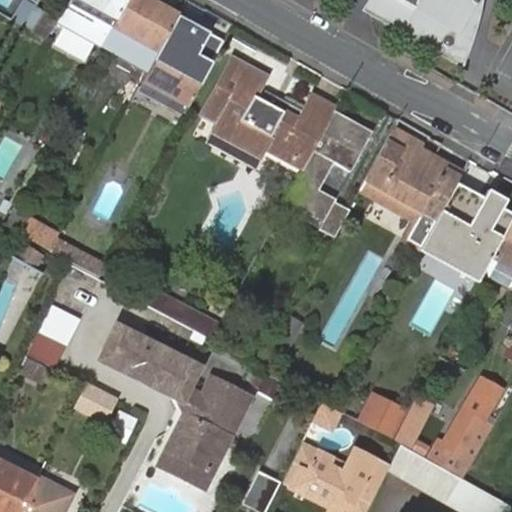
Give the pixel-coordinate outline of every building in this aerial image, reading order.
[(18,0),(11,13),(10,13),(7,17),(44,40),(56,19),(33,5),(35,0),(18,0)] [(68,0),(66,5),(109,29),(112,25),(125,0),(68,0)] [(125,0),(112,25),(158,52),(163,42),(177,16),(149,0),(125,0)] [(383,17),(379,0),(370,0),(363,13),(460,69),(466,54),(472,34),(478,8),(478,0),(468,0),(467,11),(463,24),(460,37),(447,30),(436,48),(383,17)] [(379,0),(383,17),(436,48),(447,30),(460,37),(463,24),(467,11),(468,0),(379,0)] [(109,29),(66,5),(59,18),(102,42),(104,39),(109,29)] [(224,41),(177,16),(175,21),(163,42),(179,51),(191,30),(221,47),(224,41)] [(158,52),(112,25),(109,29),(104,39),(151,65),(158,52)] [(221,47),(191,30),(179,51),(163,42),(158,52),(151,65),(139,87),(186,113),(221,47)] [(263,148),(302,169),(334,109),(309,95),(296,120),(253,97),(264,77),(232,59),(202,115),(219,123),(213,134),(257,159),(263,148)] [(302,169),(285,203),(322,223),(318,230),(333,238),(348,210),(334,202),(335,200),(318,190),(333,163),(349,172),(371,132),(334,111),(302,169)] [(422,147),(392,130),(364,181),(421,212),(435,220),(460,176),(446,168),(433,160),(419,153),(422,147)] [(257,159),(213,134),(207,144),(252,169),(257,159)] [(421,212),(364,181),(360,189),(417,221),(421,212)] [(491,257),(511,221),(492,211),(494,207),(477,197),(477,199),(464,191),(450,215),(464,222),(446,255),(457,261),(459,256),(484,269),(491,257)] [(20,235),(28,219),(13,211),(4,226),(20,235)] [(49,250),(57,234),(28,219),(20,235),(49,250)] [(511,219),(511,221),(491,257),(511,268),(511,219)] [(9,233),(2,228),(0,232),(0,243),(2,245),(9,233)] [(73,247),(56,239),(48,254),(65,264),(73,247)] [(13,256),(3,281),(18,286),(25,265),(36,270),(43,256),(22,244),(13,256)] [(88,255),(73,247),(65,264),(67,264),(69,265),(71,266),(81,270),(88,255)] [(105,264),(88,255),(81,270),(98,278),(105,264)] [(511,268),(491,257),(484,269),(484,271),(511,286),(511,268)] [(192,330),(200,313),(189,308),(156,291),(148,306),(192,330)] [(39,332),(65,346),(78,321),(52,308),(39,332)] [(211,340),(219,324),(200,313),(192,330),(196,332),(211,340)] [(200,368),(118,327),(100,360),(182,402),(200,368)] [(36,359),(54,369),(65,346),(39,332),(27,355),(36,359)] [(511,360),(511,342),(509,341),(502,355),(511,360)] [(27,355),(26,354),(17,372),(27,377),(36,359),(27,355)] [(185,413),(167,449),(213,472),(251,395),(211,377),(197,405),(191,416),(185,413)] [(471,461),(491,428),(482,422),(500,391),(480,379),(442,444),(471,461)] [(84,385),(74,405),(103,420),(113,400),(84,385)] [(391,439),(406,412),(372,394),(358,422),(391,439)] [(431,407),(414,399),(393,439),(409,448),(431,407)] [(181,411),(185,413),(191,416),(197,405),(186,400),(181,411)] [(125,441),(135,421),(120,413),(110,434),(125,441)] [(315,451),(302,443),(299,448),(287,472),(282,482),(295,489),(315,451)] [(360,483),(373,456),(365,452),(354,446),(344,466),(335,461),(331,468),(360,483)] [(426,459),(402,446),(391,466),(389,471),(463,511),(511,511),(511,506),(506,503),(461,479),(456,476),(428,460),(426,459)] [(213,472),(167,449),(158,465),(204,488),(213,472)] [(467,469),(432,449),(426,459),(428,460),(456,476),(461,479),(467,469)] [(366,511),(389,471),(391,466),(373,456),(360,483),(331,468),(335,461),(315,451),(295,489),(330,507),(339,511),(338,511),(366,511)] [(0,511),(19,511),(36,481),(6,467),(4,469),(0,467),(0,511)] [(253,471),(236,504),(250,511),(258,511),(274,482),(253,471)] [(36,481),(19,511),(63,511),(71,496),(37,477),(36,481)]
